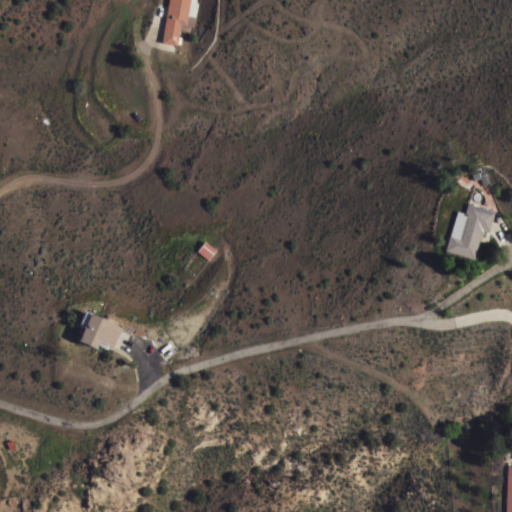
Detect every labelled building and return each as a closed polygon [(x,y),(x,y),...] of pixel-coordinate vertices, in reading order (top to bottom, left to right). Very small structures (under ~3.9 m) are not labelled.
[(166,0),(189,0),(187,14),(195,16),(194,25),(190,24),(189,31),(178,29),(176,36),(180,37),(179,43),(175,43),(175,44),(159,42),(166,0)] [(488,181),(481,184),(478,177),(471,179),(469,174),(476,171),(482,169),(484,174),(485,173),(488,181)] [(462,212),(465,202),(471,204),(471,203),(475,204),(475,205),(493,210),(487,231),(481,230),(478,240),(476,239),(471,258),(442,249),(446,234),(447,234),(454,210),(462,212)] [(214,249),(206,259),(194,250),(202,240),(214,249)] [(118,327),(110,346),(105,344),(105,345),(96,341),(94,344),(92,343),(91,347),(74,339),(79,326),(75,324),(81,310),(86,312),(118,327)] [(503,511),(505,464),(511,464),(511,511),(503,511)]
